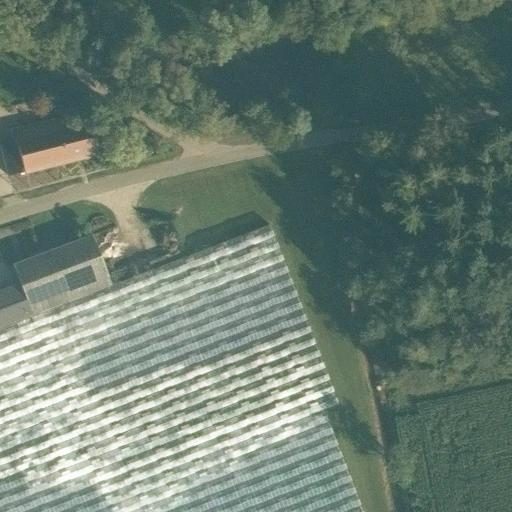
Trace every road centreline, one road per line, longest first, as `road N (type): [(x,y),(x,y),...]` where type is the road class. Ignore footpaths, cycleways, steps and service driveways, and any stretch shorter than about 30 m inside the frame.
road 1 (unclassified): [(201,161),(427,126),(511,103)]
road 2 (track): [(361,136),(374,294),(408,407)]
road 3 (unclassified): [(0,18),(201,161)]
road 4 (unclassified): [(0,218),(201,161)]
